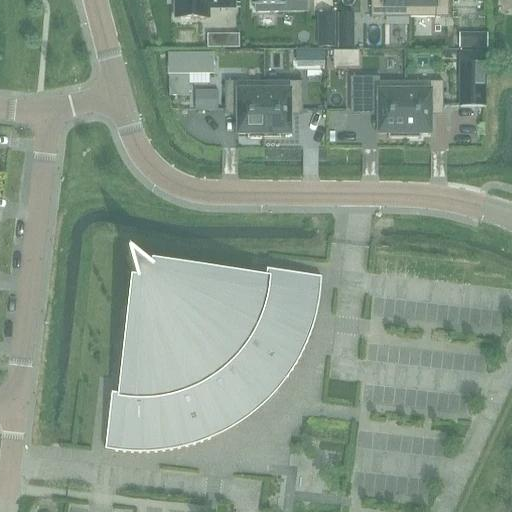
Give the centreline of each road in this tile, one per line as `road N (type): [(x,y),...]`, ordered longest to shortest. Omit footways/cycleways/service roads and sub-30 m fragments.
road 1 (unclassified): [(511,216),(443,200),(216,195),(184,187),(140,150),(118,97)]
road 2 (unclassified): [(18,405),(49,113)]
